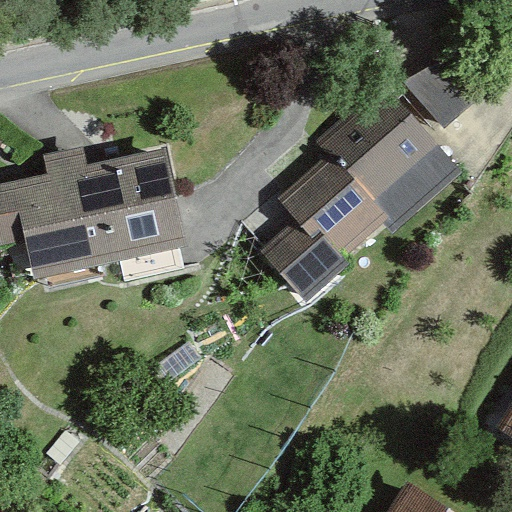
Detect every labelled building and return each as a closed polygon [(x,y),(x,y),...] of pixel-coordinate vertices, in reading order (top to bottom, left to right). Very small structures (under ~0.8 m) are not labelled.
[(456,49),(402,93),(436,135),(490,92),(456,49)] [(297,225),(265,253),(308,301),(345,269),(340,264),(387,223),(395,232),(462,174),(382,82),(313,142),(324,155),(274,198),(297,225)] [(41,189),(0,197),(0,268),(19,264),(27,303),(177,271),(154,165),(85,180),(81,162),(37,172),(41,189)] [(511,416),(493,446),(511,457),(511,416)] [(429,511),(403,496),(393,511),(429,511)]
